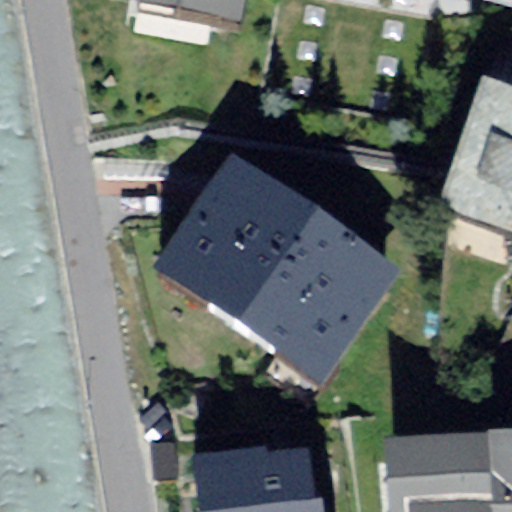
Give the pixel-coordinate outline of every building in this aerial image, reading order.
[(228,31),(233,0),(62,0),(62,1),(228,31)] [(511,9),(511,0),(378,0),(508,27),(511,9)] [(476,100),(466,96),(425,223),(511,251),(511,45),(496,41),(476,100)] [(229,160),(142,283),(304,398),(391,275),(229,160)] [(511,511),(511,461),(376,473),(378,511),(511,511)] [(307,511),(304,462),(180,469),(182,511),(307,511)]
